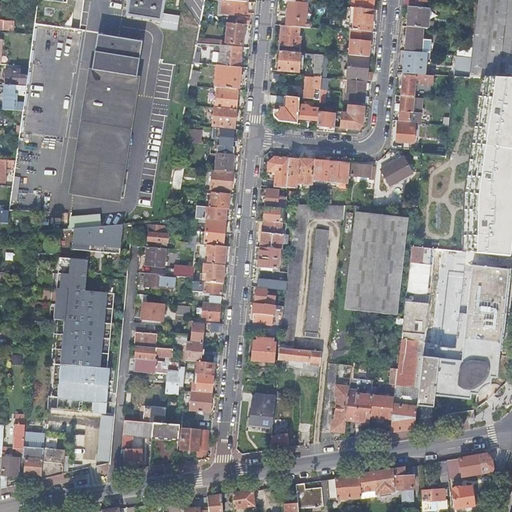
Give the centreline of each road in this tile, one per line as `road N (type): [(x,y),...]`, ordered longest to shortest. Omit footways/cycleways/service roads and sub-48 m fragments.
road 1 (unclassified): [(255,137),(220,474)]
road 2 (secondary): [(511,430),(220,474)]
road 3 (unclassified): [(392,0),(378,140),(364,149),(255,137)]
road 4 (secondary): [(220,474),(0,508)]
road 5 (unknown): [(342,239),(317,459)]
road 6 (unclassified): [(255,137),(267,0)]
